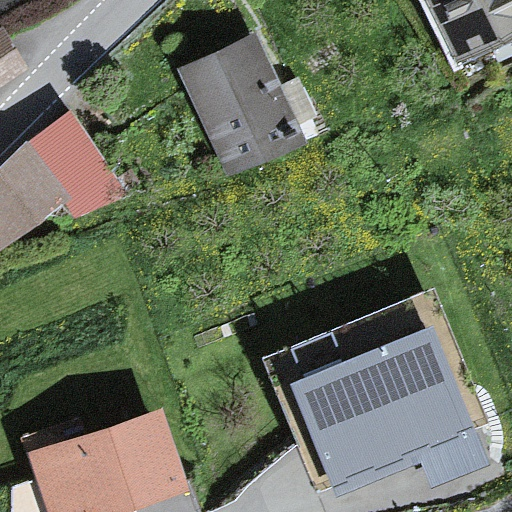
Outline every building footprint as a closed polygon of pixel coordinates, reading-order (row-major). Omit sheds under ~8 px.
[(511,0),(437,0),(460,56),(511,34),(511,0)] [(0,29),(0,81),(22,69),(0,29)] [(283,117),(252,36),(174,65),(216,176),(280,152),(269,123),(283,117)] [(67,109),(0,166),(0,247),(114,192),(67,109)] [(258,355),(315,493),(487,421),(430,284),(258,355)] [(115,511),(98,443),(0,467),(0,511),(115,511)]
